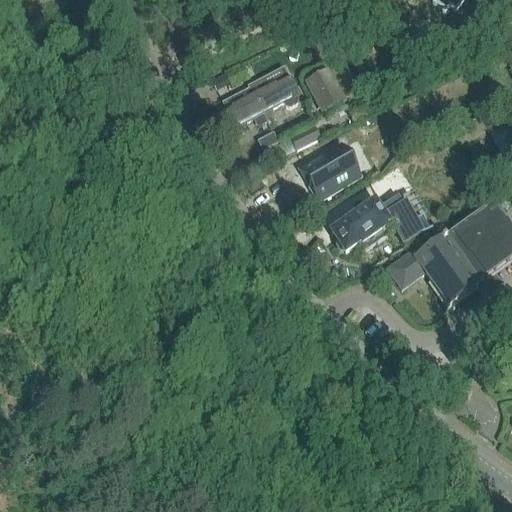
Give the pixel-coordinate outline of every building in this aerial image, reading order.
[(435,0),(432,6),(451,19),(466,0),(465,0),(435,0)] [(328,46),(317,52),(323,62),(333,57),(328,46)] [(242,68),(223,77),(228,87),(229,91),(249,82),(242,68)] [(283,71),(247,90),(248,92),(252,101),(266,127),(271,124),(268,118),(272,116),(271,113),(283,106),(285,110),(290,111),(297,108),(298,103),(296,100),(298,99),(289,81),(283,71)] [(308,85),(323,113),(341,104),(326,76),(308,85)] [(215,93),(228,87),(223,77),(204,85),(209,96),(215,93)] [(225,114),(216,119),(225,137),(227,136),(228,138),(231,139),(239,135),(240,132),(239,130),(252,122),(254,126),(258,124),(260,130),(266,127),(252,101),(248,92),(221,106),(222,107),(225,114)] [(365,110),(349,118),(353,127),(369,119),(365,110)] [(319,143),(314,131),(291,142),(294,148),(296,154),(319,143)] [(271,138),(257,145),(261,155),(276,147),(271,138)] [(294,148),(291,142),(268,153),(274,164),(296,154),(294,148)] [(340,152),(299,176),(316,207),(358,183),(340,152)] [(413,194),(400,201),(413,224),(420,220),(426,217),(413,194)] [(400,201),(382,211),(402,248),(428,234),(420,220),(413,224),(400,201)] [(379,213),(374,206),(329,237),(344,258),(355,250),(357,253),(389,232),(388,230),(390,229),(379,213)] [(423,278),(444,308),(447,311),(485,284),(486,283),(511,264),(511,233),(505,223),(503,223),(492,207),(445,241),(444,240),(423,255),(420,250),(386,274),(400,294),(423,278)] [(504,364),(511,352),(500,345),(475,384),(487,392),(504,364)]
